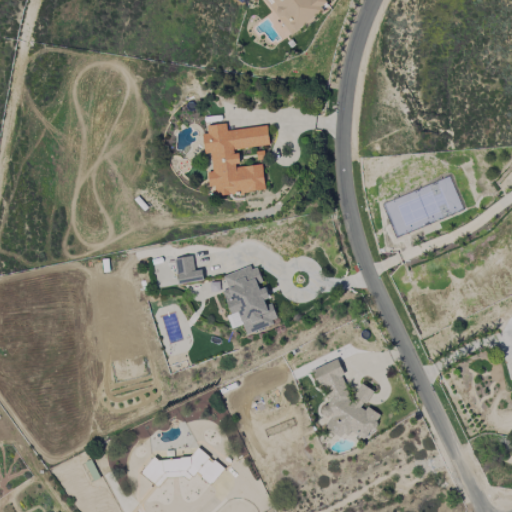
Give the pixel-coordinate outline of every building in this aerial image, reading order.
[(264,0),(289,36),(323,12),(324,0),(264,0)] [(265,190),(262,165),(239,167),(236,149),(269,146),(267,126),(226,130),(225,124),(203,126),(206,154),(210,154),(212,172),(207,172),(209,187),(215,186),(216,196),(265,190)] [(179,285),(203,280),(201,270),(195,271),(192,256),(174,259),(179,285)] [(223,276),(228,289),(221,291),(233,327),(242,324),(245,333),(278,323),(270,301),(269,301),(264,285),(263,285),(256,265),(223,276)] [(312,368),(316,383),(326,388),(329,399),(326,406),(330,418),(326,425),(327,430),(339,436),(351,432),(365,439),(368,432),(373,430),(380,416),(360,405),(367,403),(373,390),(361,384),(351,403),(342,375),(338,360),(312,368)] [(140,473),(158,488),(171,472),(185,483),(194,473),(210,486),(224,469),(196,446),(177,469),(157,452),(140,473)]
